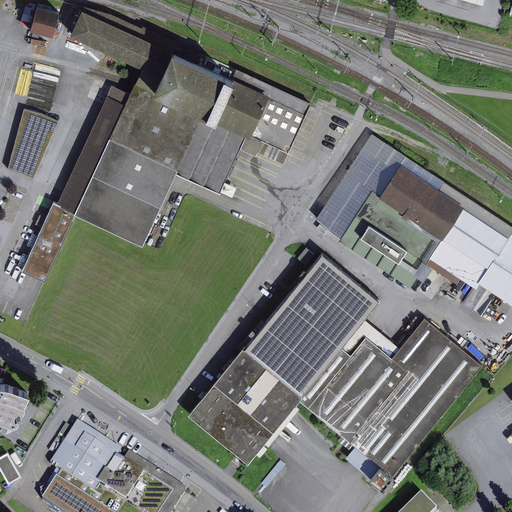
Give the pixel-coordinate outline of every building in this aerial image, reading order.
[(23,19),(33,21),(36,7),(26,4),(23,19)] [(58,36),(65,10),(40,4),(33,29),(58,36)] [(80,212),(79,214),(147,245),(180,173),(224,193),(244,148),(260,156),(262,152),(288,163),(310,114),(274,97),(275,94),(86,9),(74,35),(146,67),(134,93),(115,84),(61,203),(80,212)] [(11,168),(22,172),(37,178),(62,121),(45,113),(27,109),(11,168)] [(511,223),(376,133),(320,218),(345,239),(415,286),(430,263),(479,295),(485,284),(511,301),(511,223)] [(25,271),(49,281),(79,214),(80,212),(61,203),(57,201),(25,271)] [(385,297),(327,250),(249,346),(247,345),(192,413),(252,461),(303,399),(397,474),(487,363),(429,316),(404,346),(369,317),(385,297)] [(0,376),(0,410),(14,417),(31,389),(12,379),(0,376)] [(125,449),(81,421),(54,463),(65,470),(98,492),(121,456),(125,449)] [(22,475),(9,447),(0,451),(0,462),(9,481),(22,475)] [(121,456),(98,492),(65,470),(46,499),(64,511),(175,511),(190,489),(133,451),(127,460),(121,456)] [(440,511),(443,510),(427,494),(408,511),(440,511)]
